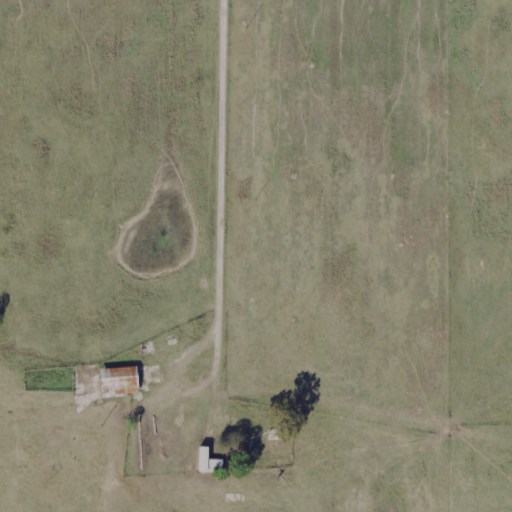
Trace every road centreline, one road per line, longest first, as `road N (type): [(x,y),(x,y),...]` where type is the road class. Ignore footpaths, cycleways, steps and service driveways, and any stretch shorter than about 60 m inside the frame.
road 1 (residential): [(227,0),(222,340)]
road 2 (residential): [(191,336),(222,340),(221,361),(200,388),(175,375),(173,357),(191,336)]
